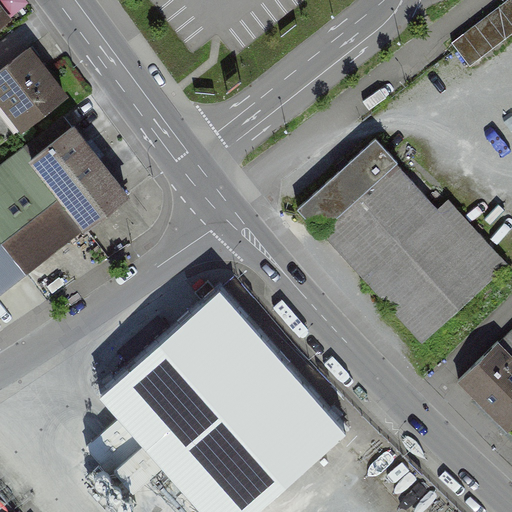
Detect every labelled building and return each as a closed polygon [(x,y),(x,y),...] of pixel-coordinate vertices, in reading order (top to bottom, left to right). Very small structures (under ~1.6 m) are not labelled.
[(472,67),(511,35),(511,0),(509,0),(453,43),(472,67)] [(0,7),(0,27),(10,20),(0,7)] [(0,96),(25,128),(66,97),(29,50),(0,72),(0,96)] [(33,159),(73,127),(65,116),(24,148),(33,159)] [(86,227),(88,229),(128,197),(73,127),(33,159),(86,227)] [(321,232),(397,164),(374,138),(298,206),(321,232)] [(0,167),(0,239),(26,273),(86,227),(33,159),(24,148),(0,167)] [(447,218),(397,164),(321,232),(423,343),(498,275),(490,266),(495,261),(452,214),(447,218)] [(0,293),(26,273),(0,239),(0,293)] [(205,302),(218,291),(209,281),(196,292),(205,302)] [(255,511),(347,431),(220,289),(218,291),(205,302),(172,331),(133,366),(101,394),(120,415),(165,464),(206,511),(255,511)] [(133,366),(172,331),(158,316),(120,351),(133,366)] [(511,354),(511,331),(500,343),(511,354)] [(499,342),(460,380),(509,431),(511,427),(511,354),(500,343),(499,342)] [(165,464),(120,415),(92,440),(94,442),(88,447),(103,464),(90,476),(121,511),(129,511),(139,504),(129,493),(135,488),(136,490),(165,464)]
